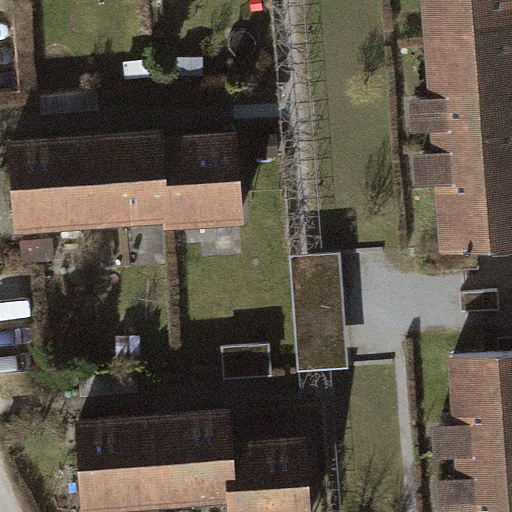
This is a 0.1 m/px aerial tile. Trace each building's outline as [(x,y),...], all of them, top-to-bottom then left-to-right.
[(511,0),(425,0),(428,32),(511,25),(511,0)] [(443,250),(511,245),(511,25),(428,32),(432,93),(409,95),(412,128),(434,126),(436,149),(415,151),(417,184),(438,182),(443,250)] [(157,143),(157,135),(80,141),(87,238),(164,232),(157,143)] [(241,234),(234,137),(157,143),(164,232),(164,240),(241,234)] [(87,238),(80,141),(3,146),(10,243),(87,238)] [(347,324),(341,251),(315,253),(293,255),(302,369),(350,366),(347,324)] [(500,290),(460,290),(460,309),(500,310),(500,290)] [(273,374),(270,341),(224,345),(227,379),(273,374)] [(447,511),(511,511),(511,362),(438,367),(447,511)] [(227,449),(225,415),(150,420),(155,511),(191,511),(231,510),(227,449)] [(155,511),(150,420),(74,425),(79,511),(155,511)] [(306,511),(302,445),(227,449),(231,510),(230,511),(306,511)]
